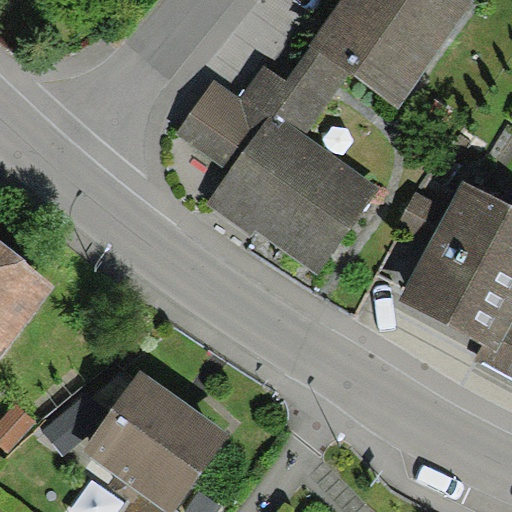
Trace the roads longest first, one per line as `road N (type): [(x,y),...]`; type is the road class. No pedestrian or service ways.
road 1 (tertiary): [(49,163),(146,241),(341,373),(511,463)]
road 2 (unclassified): [(191,0),(49,163)]
